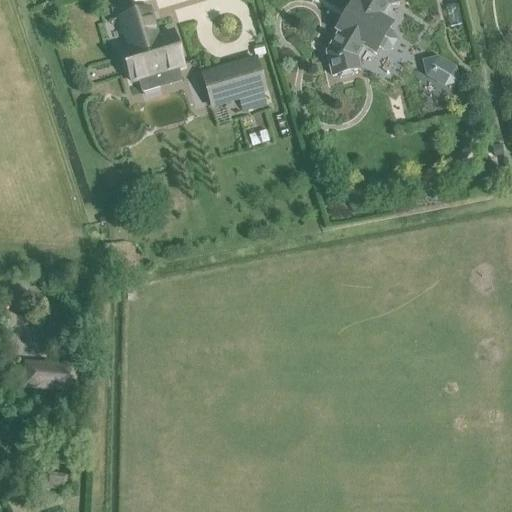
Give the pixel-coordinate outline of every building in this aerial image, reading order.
[(397,0),(358,0),(356,4),(353,2),(335,33),(338,34),(325,55),(331,78),(338,76),(339,80),(353,76),(352,73),(359,71),(356,62),(358,61),(365,51),(373,56),(377,49),(381,52),(391,52),(396,43),(392,34),(388,32),(392,25),(383,20),(389,9),(389,7),(398,5),(397,0)] [(147,11),(119,20),(128,49),(121,51),(134,97),(159,90),(155,77),(182,68),(172,35),(156,40),(147,11)] [(456,85),(454,71),(453,71),(436,61),(423,64),(426,78),(443,88),(456,85)] [(255,62),(217,74),(226,103),(264,92),(255,62)] [(499,149),(492,150),(494,160),(501,158),(503,157),(501,148),(499,149)] [(76,369),(64,368),(62,392),(74,393),(76,369)] [(45,474),(43,491),(65,494),(67,477),(45,474)]
